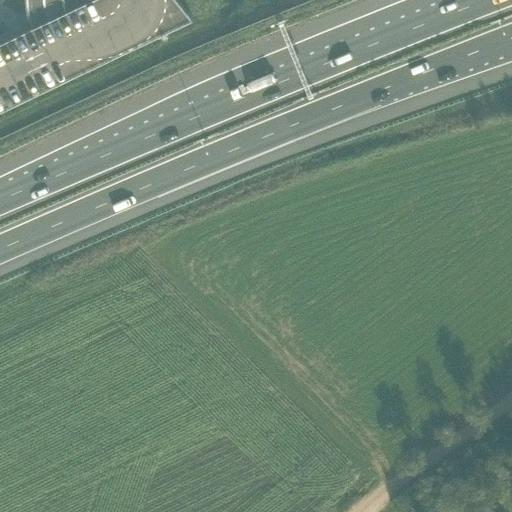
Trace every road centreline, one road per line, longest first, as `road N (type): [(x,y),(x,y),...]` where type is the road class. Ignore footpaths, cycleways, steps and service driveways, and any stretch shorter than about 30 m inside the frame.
road 1 (motorway): [(0,253),(511,43)]
road 2 (motorway): [(487,0),(0,200)]
road 3 (track): [(511,394),(361,511)]
